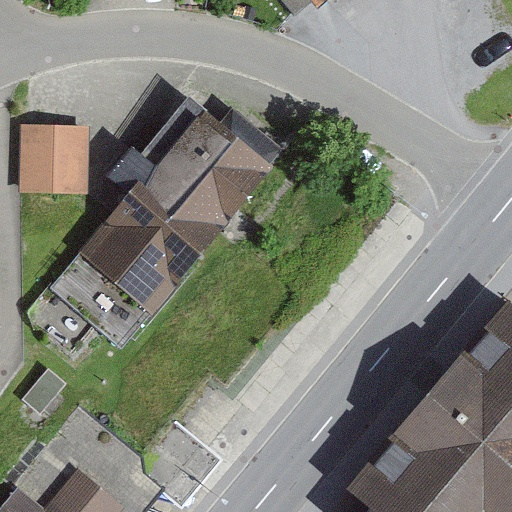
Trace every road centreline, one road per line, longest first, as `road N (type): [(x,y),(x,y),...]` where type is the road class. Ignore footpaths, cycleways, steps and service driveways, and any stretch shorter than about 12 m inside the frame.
road 1 (secondary): [(510,203),(252,511)]
road 2 (residential): [(0,46),(140,38),(216,45),(281,62),(373,114)]
road 3 (residential): [(373,114),(510,203)]
road 4 (residential): [(416,0),(373,114)]
